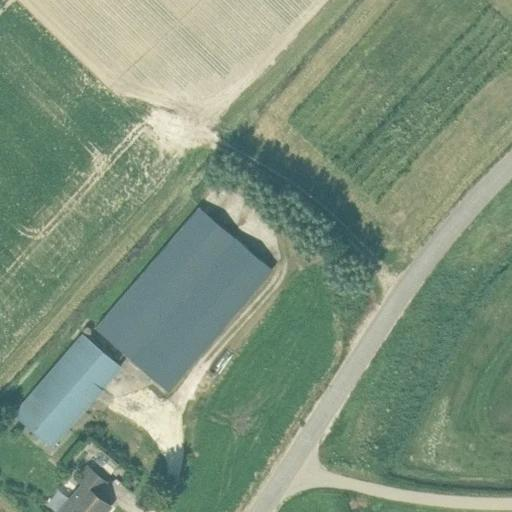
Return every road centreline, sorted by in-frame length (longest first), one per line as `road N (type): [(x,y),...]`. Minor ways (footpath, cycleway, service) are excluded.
road 1 (unclassified): [(292,474),(400,293),(511,169)]
road 2 (track): [(400,293),(355,240),(290,187),(193,132)]
road 3 (unclassified): [(292,474),(394,506),(472,511)]
